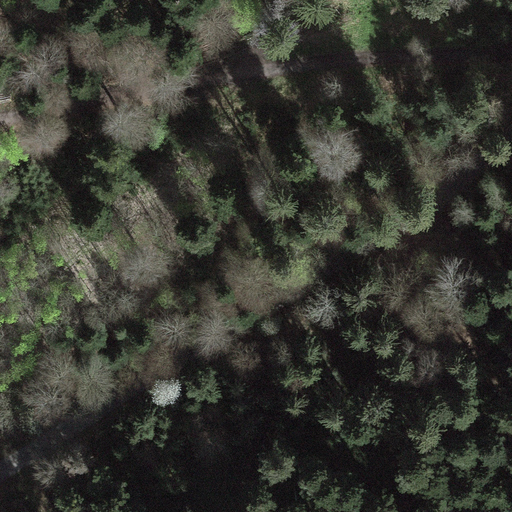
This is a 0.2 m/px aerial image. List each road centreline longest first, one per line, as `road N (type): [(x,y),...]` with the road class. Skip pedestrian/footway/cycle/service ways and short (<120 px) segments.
road 1 (unclassified): [(0,474),(511,138)]
road 2 (track): [(192,86),(316,58),(511,49)]
